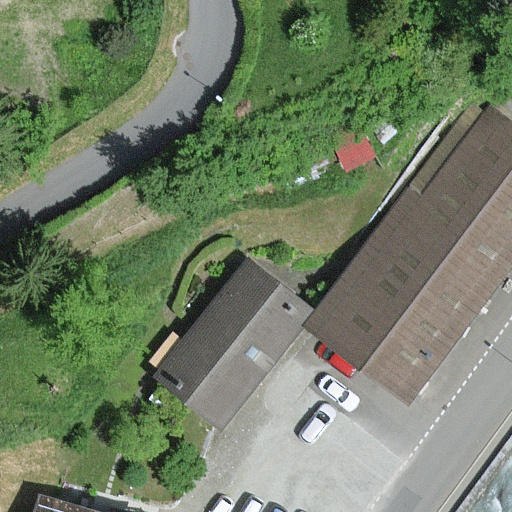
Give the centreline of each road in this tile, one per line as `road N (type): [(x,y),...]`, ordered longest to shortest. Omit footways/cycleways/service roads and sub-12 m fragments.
road 1 (residential): [(0,223),(174,105),(200,65),(211,0)]
road 2 (residential): [(405,511),(511,370)]
